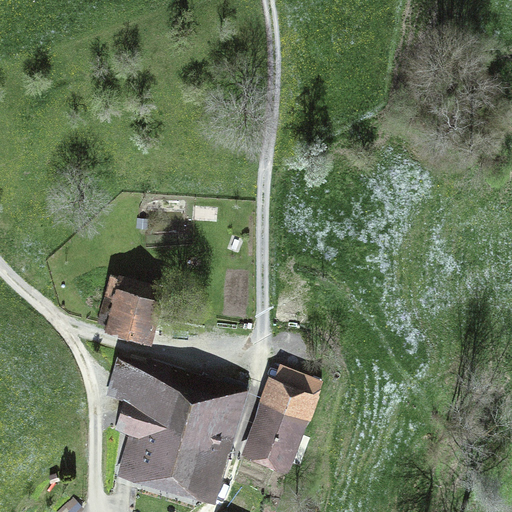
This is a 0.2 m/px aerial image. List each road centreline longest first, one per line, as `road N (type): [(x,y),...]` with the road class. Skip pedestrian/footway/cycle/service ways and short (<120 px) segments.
road 1 (track): [(268,0),(273,95),(261,206),(260,358),(234,463),(206,511)]
road 2 (track): [(99,511),(85,362),(59,320),(0,267)]
